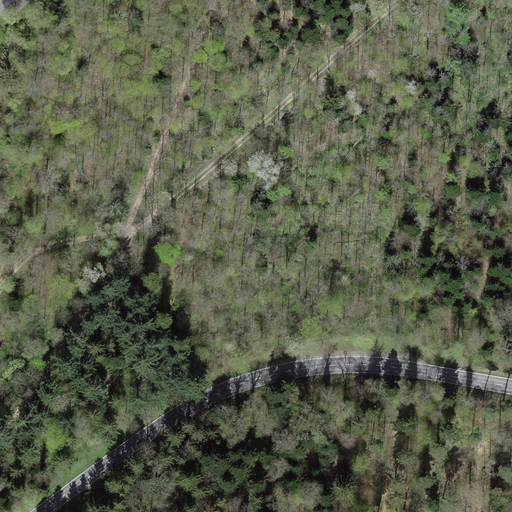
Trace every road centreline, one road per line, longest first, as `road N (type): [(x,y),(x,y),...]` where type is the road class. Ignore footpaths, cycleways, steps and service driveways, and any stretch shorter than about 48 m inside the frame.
road 1 (track): [(0,444),(126,233),(394,0)]
road 2 (tertiary): [(511,386),(354,361),(256,374),(188,403),(37,511)]
road 3 (track): [(126,233),(32,250),(0,291)]
